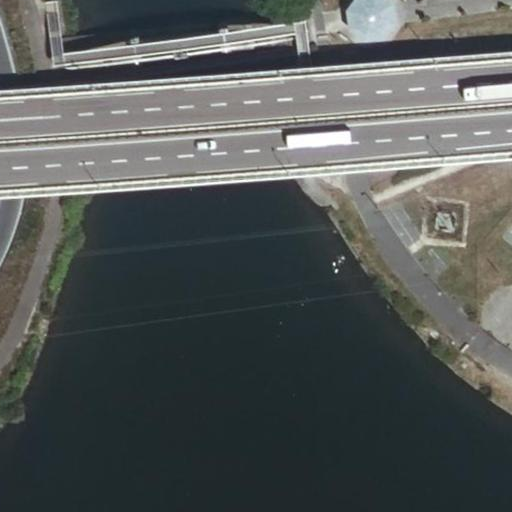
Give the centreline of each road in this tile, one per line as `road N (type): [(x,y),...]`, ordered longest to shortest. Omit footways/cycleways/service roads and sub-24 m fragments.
road 1 (motorway): [(0,165),(511,123)]
road 2 (trunk): [(511,79),(0,118)]
road 3 (trunk): [(0,58),(14,136),(0,236)]
